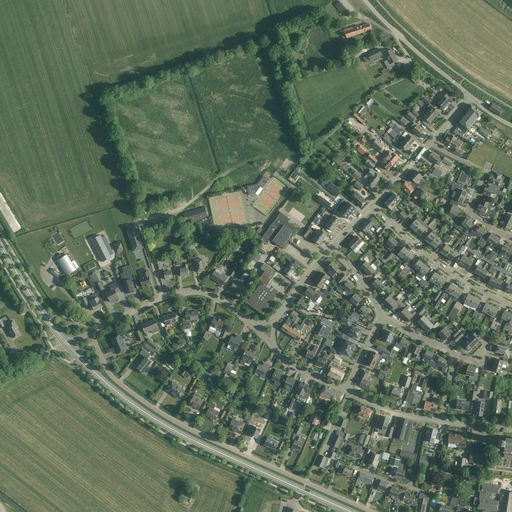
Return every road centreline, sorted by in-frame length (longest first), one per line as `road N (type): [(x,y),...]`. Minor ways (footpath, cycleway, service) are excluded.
road 1 (secondary): [(350,511),(191,441),(123,398),(67,343)]
road 2 (residential): [(306,482),(155,410),(111,375),(90,333)]
road 3 (residential): [(511,305),(459,279),(371,205)]
road 4 (residential): [(163,298),(141,225),(177,210),(216,179)]
road 5 (residential): [(511,238),(470,213),(481,170),(430,143)]
road 6 (unclassified): [(470,97),(366,0)]
